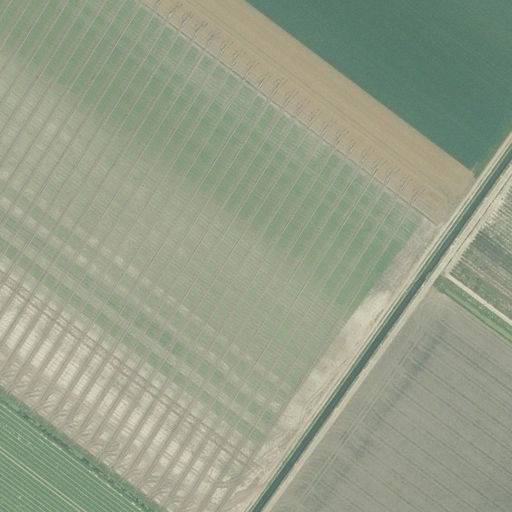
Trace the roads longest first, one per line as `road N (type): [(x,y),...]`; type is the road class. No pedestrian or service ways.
road 1 (unknown): [(243,511),(511,136)]
road 2 (track): [(511,167),(267,511)]
